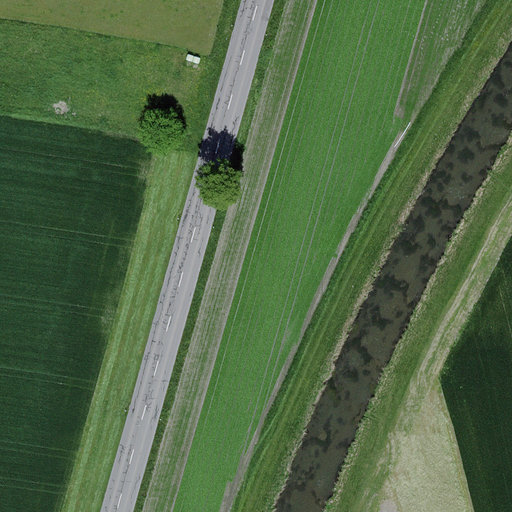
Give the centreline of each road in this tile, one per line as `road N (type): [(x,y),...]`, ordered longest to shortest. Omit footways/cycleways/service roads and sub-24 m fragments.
road 1 (primary): [(117,511),(258,0)]
road 2 (track): [(511,243),(382,511)]
